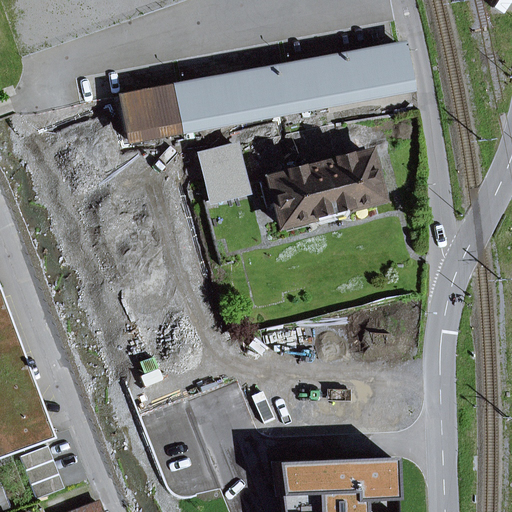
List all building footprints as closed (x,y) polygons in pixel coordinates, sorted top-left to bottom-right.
[(406,82),(399,46),(119,98),(127,141),(150,137),(148,130),(406,82)] [(117,122),(111,103),(88,110),(94,129),(117,122)] [(15,120),(13,116),(0,121),(0,184),(1,188),(24,250),(22,251),(58,351),(65,348),(122,507),(128,505),(147,498),(162,492),(168,490),(157,461),(209,443),(103,149),(51,168),(46,155),(63,148),(59,136),(41,142),(32,114),(15,120)] [(205,183),(242,173),(235,146),(198,155),(205,183)] [(331,158),(332,162),(317,166),(330,217),(335,220),(344,217),(347,214),(345,208),(374,201),(379,200),(372,176),(368,161),(366,153),(348,158),(347,154),(331,158)] [(376,159),(368,161),(372,176),(380,174),(376,159)] [(317,224),(326,222),(330,217),(317,166),(301,170),(300,167),(284,171),(285,175),(267,179),(268,186),(272,202),(279,226),(283,224),(312,217),(314,222),(317,224)] [(210,202),(247,192),(242,173),(205,183),(210,202)] [(261,188),(265,204),(272,202),(268,186),(261,188)] [(352,215),(376,209),(374,201),(345,208),(347,214),(352,215)] [(285,232),(309,226),(314,222),(312,217),(283,224),(285,232)] [(0,456),(49,439),(0,305),(0,456)] [(19,457),(35,500),(63,489),(47,446),(19,457)] [(0,471),(0,507),(11,505),(3,471),(0,471)] [(100,511),(97,503),(73,511),(100,511)]
